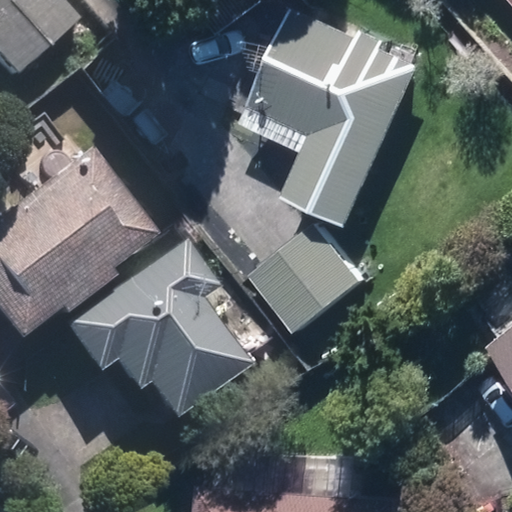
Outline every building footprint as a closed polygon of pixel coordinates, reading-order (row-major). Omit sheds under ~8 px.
[(50,0),(0,0),(0,69),(9,79),(72,24),(50,0)] [(386,202),(446,54),(321,4),(278,110),(320,127),(303,169),(386,202)] [(159,230),(96,148),(0,219),(0,291),(28,328),(159,230)] [(368,274),(322,222),(254,283),(300,334),(368,274)] [(253,326),(192,237),(82,313),(142,401),(253,326)] [(223,478),(222,511),(420,511),(421,482),(223,478)]
